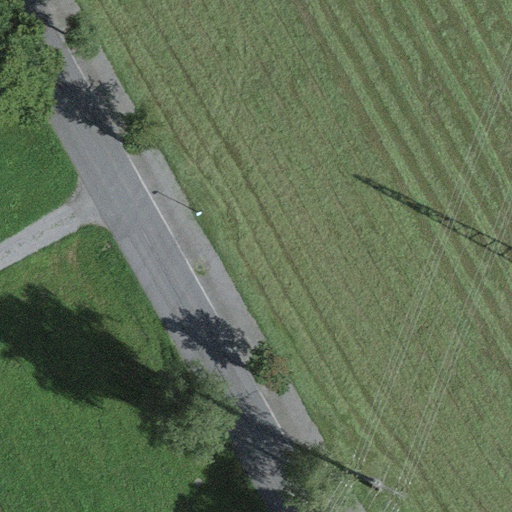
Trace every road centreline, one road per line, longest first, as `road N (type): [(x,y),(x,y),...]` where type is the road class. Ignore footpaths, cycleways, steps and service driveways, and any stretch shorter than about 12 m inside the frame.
road 1 (tertiary): [(8,0),(298,511)]
road 2 (track): [(107,177),(0,243)]
